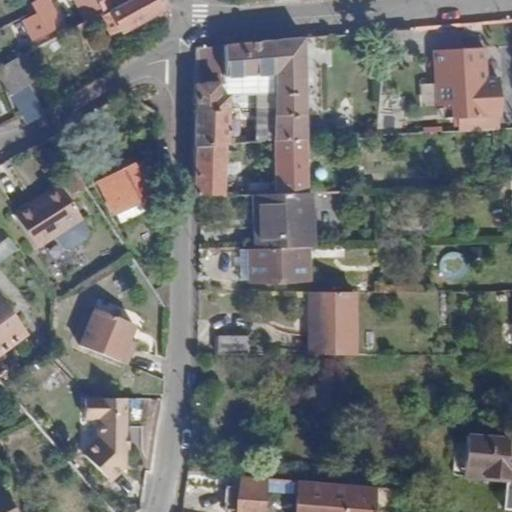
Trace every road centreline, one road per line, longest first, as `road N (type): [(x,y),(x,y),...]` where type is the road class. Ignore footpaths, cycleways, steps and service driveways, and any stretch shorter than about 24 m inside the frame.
road 1 (residential): [(181,59),(179,394),(156,511)]
road 2 (residential): [(0,149),(181,59)]
road 3 (residential): [(185,20),(259,19),(385,0)]
